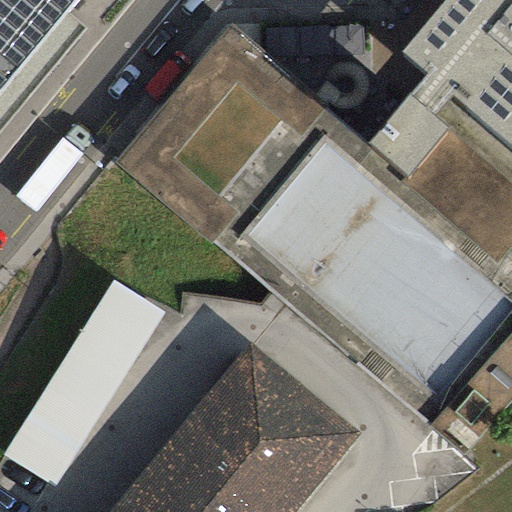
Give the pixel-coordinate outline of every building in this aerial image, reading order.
[(0,0),(0,72),(64,0),(0,0)] [(511,0),(445,0),(401,54),(424,73),(360,151),(491,258),(511,232),(511,0)] [(360,151),(230,32),(115,166),(438,446),(511,362),(511,278),(491,258),(360,151)] [(53,483),(161,306),(109,275),(2,452),(53,483)] [(295,511),(356,437),(244,347),(110,511),(295,511)]
